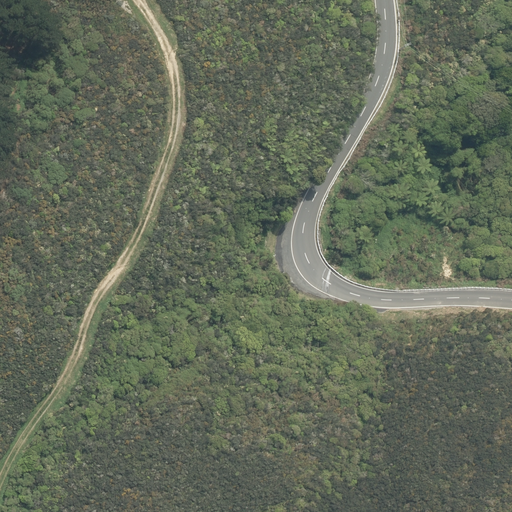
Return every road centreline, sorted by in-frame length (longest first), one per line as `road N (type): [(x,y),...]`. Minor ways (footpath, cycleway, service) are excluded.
road 1 (track): [(0,458),(64,360),(145,203),(162,147),(171,100),(167,55),(136,0)]
road 2 (tertiary): [(383,0),(386,38),(376,84),(308,211),(305,256),(328,283),(360,297),(511,300)]
